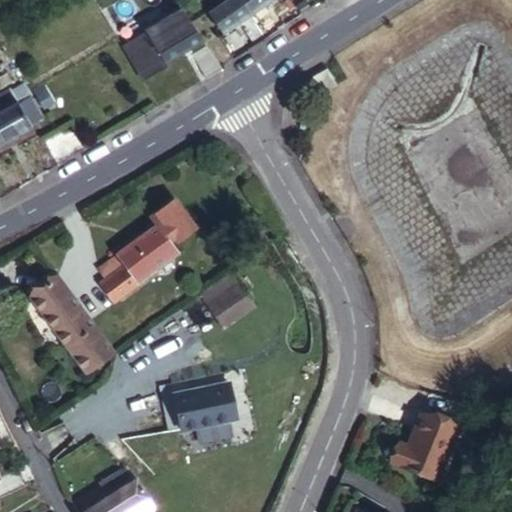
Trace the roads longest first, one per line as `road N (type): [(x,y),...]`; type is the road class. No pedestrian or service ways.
road 1 (residential): [(232,94),(352,309),(357,354),(345,406),(304,511)]
road 2 (tertiary): [(232,94),(0,227)]
road 3 (tertiary): [(380,0),(232,94)]
road 4 (residential): [(0,384),(64,511)]
